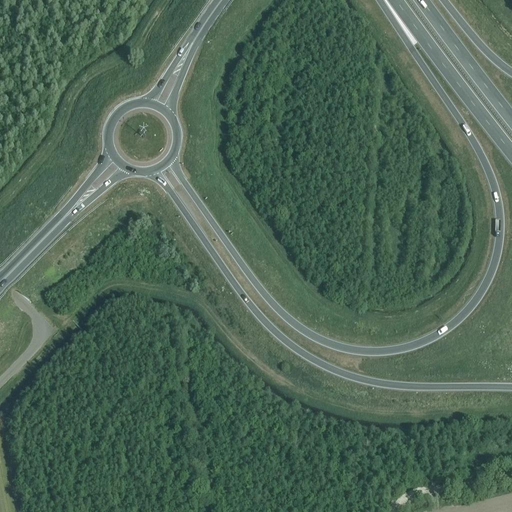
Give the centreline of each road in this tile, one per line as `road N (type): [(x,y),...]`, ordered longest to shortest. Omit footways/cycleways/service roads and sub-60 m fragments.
road 1 (trunk): [(380,0),(468,133),(497,201),(492,268),(456,321),(421,344),(380,352),(312,336),(243,272),(168,159)]
road 2 (trunk): [(154,169),(262,322),(305,357),(392,386),(511,388)]
road 3 (trunk): [(396,0),(511,154)]
road 4 (trunk): [(511,120),(421,0)]
road 5 (unclassified): [(0,283),(40,334),(0,382)]
